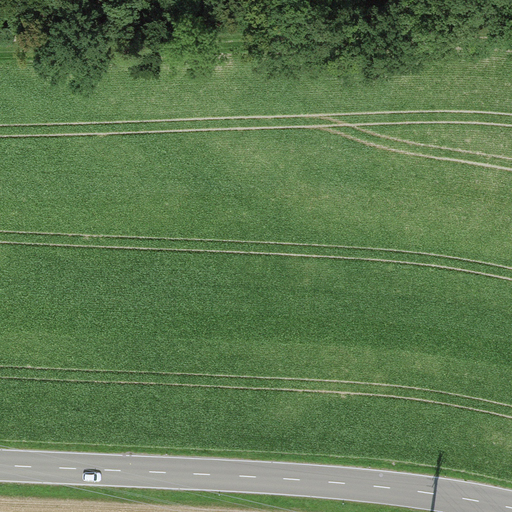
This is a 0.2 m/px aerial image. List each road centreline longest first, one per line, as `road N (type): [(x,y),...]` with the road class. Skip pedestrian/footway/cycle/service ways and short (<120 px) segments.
road 1 (tertiary): [(511,509),(395,488),(0,466)]
road 2 (track): [(0,47),(412,35),(511,42)]
